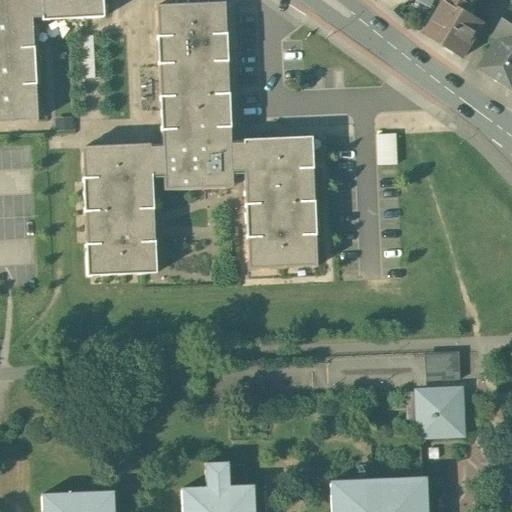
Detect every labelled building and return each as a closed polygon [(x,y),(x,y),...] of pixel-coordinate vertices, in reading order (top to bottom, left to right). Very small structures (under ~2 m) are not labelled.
[(0,0),(0,123),(35,122),(35,116),(40,116),(39,98),(33,98),(32,69),(38,69),(37,51),(30,51),(30,45),(37,45),(36,27),(29,27),(29,17),(39,17),(38,0),(0,0)] [(38,0),(39,17),(39,20),(45,19),(46,27),(65,26),(65,18),(100,17),(100,12),(106,11),(106,0),(38,0)] [(446,0),(424,35),(462,59),(483,22),(468,13),(472,6),(466,3),(466,0),(446,0)] [(222,3),(153,5),(159,148),(148,148),(148,143),(79,146),(84,277),(153,274),(152,240),(143,241),(141,191),(150,191),(149,177),(160,176),(161,191),(230,189),(230,173),(242,172),(245,270),(315,267),(310,136),(240,139),(240,145),(228,145),(222,3)] [(511,6),(492,36),(498,39),(479,68),(511,89),(511,6)] [(399,131),(378,132),(379,164),(400,163),(399,131)] [(452,357),(421,358),(421,387),(456,386),(452,357)] [(421,387),(405,387),(406,397),(408,440),(423,439),(457,438),(456,386),(421,387)] [(426,511),(425,479),(332,486),(332,511),(252,511),(251,488),(227,489),(226,465),(205,466),(206,491),(183,491),(183,511),(112,511),(112,493),(42,496),(42,511),(426,511)]
